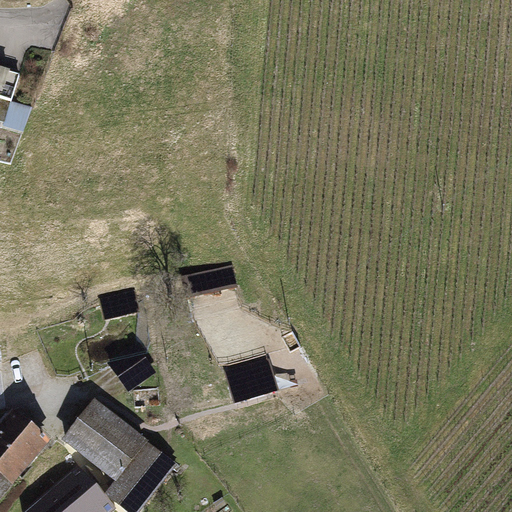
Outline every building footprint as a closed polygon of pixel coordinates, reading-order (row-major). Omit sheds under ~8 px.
[(253,259),(211,264),(214,291),(256,286),(253,259)] [(166,279),(122,291),(128,316),(173,305),(166,279)] [(139,345),(111,364),(131,392),(158,372),(139,345)] [(37,346),(16,353),(25,382),(47,374),(37,346)] [(302,351),(249,362),(255,394),(309,383),(302,351)] [(137,511),(175,465),(96,404),(66,442),(83,455),(73,482),(101,504),(109,494),(132,511),(137,511)] [(15,416),(0,434),(0,471),(14,483),(47,443),(15,416)]
